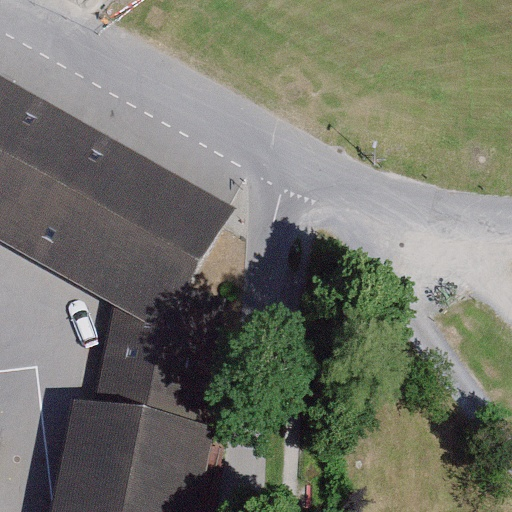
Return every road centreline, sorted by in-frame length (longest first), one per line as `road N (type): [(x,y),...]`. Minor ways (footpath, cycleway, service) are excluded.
road 1 (unclassified): [(296,166),(273,225),(231,511)]
road 2 (unclassified): [(296,166),(0,0)]
road 3 (unclassified): [(296,166),(459,226),(511,223)]
